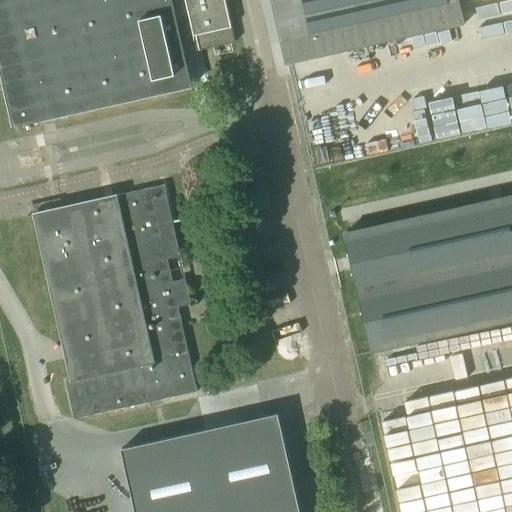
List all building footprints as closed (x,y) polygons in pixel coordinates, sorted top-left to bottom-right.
[(13,126),(13,127),(192,88),(171,0),(0,0),(0,61),(15,126),(13,126)] [(233,30),(226,0),(186,0),(198,50),(236,42),(233,30)] [(367,169),(475,144),(491,140),(464,23),(511,12),(511,0),(273,0),(287,61),(282,62),(288,68),(294,71),(302,73),(306,73),(311,72),(318,70),(315,56),(404,36),(420,74),(458,66),(460,74),(370,94),(371,97),(365,99),(365,95),(351,99),(367,169)] [(272,207),(264,166),(241,171),(232,173),(241,214),(250,212),(272,207)] [(181,256),(168,197),(165,184),(28,215),(28,216),(35,215),(48,276),(51,285),(72,379),(66,380),(75,419),(198,391),(179,306),(191,303),(186,278),(173,282),(168,259),(181,256)] [(511,195),(504,197),(346,233),(373,351),(511,320),(511,319),(511,195)] [(301,511),(279,413),(123,449),(137,511),(301,511)]
